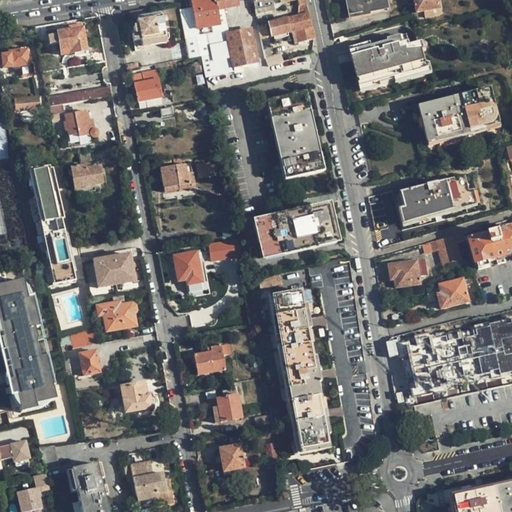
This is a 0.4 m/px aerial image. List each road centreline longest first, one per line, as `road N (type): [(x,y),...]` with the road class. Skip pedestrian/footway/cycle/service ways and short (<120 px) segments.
road 1 (residential): [(103,0),(200,511)]
road 2 (residential): [(312,0),(395,458)]
road 3 (residential): [(240,511),(385,480)]
road 4 (unknown): [(324,267),(338,358),(348,367),(380,364)]
